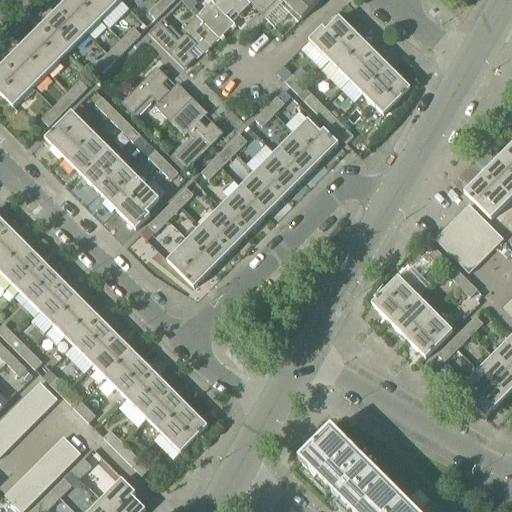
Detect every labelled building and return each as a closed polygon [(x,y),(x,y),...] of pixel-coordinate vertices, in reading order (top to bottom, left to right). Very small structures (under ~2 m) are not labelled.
[(82,0),(69,0),(59,10),(86,37),(103,20),(82,0)] [(117,0),(82,0),(103,20),(121,3),(117,0)] [(211,4),(196,19),(219,43),(234,28),(226,20),(232,13),(238,19),(250,7),(249,6),(243,0),(213,0),(218,4),(214,7),(211,4)] [(254,0),(249,6),(250,7),(265,22),(283,4),(286,7),(283,10),(298,25),(320,2),(318,0),(254,0)] [(148,16),(155,23),(167,11),(160,4),(148,16)] [(59,10),(40,30),(67,57),(86,37),(59,10)] [(219,43),(196,19),(181,34),(184,37),(181,40),(163,22),(148,37),(184,73),(195,61),(190,55),(196,49),(204,57),(219,43)] [(309,45),(301,53),(321,73),(329,65),(356,38),(338,20),(325,33),(322,30),(308,44),(309,45)] [(40,30),(23,47),(50,74),(67,57),(40,30)] [(133,31),(122,42),(129,49),(140,38),(133,31)] [(330,65),(321,73),(340,92),(348,84),(376,57),(356,38),(329,65),(330,65)] [(129,49),(122,42),(111,53),(118,60),(129,49)] [(23,47),(5,64),(33,91),(50,74),(23,47)] [(95,69),(102,76),(114,64),(107,57),(95,69)] [(348,84),(365,100),(392,73),(376,57),(348,84)] [(33,91),(5,64),(0,69),(0,97),(13,110),(33,91)] [(154,109),(169,124),(192,101),(177,86),(168,94),(162,88),(168,82),(156,70),(121,106),(136,121),(154,103),(157,106),(154,109)] [(392,73),(365,100),(383,118),(410,91),(392,73)] [(285,85),(297,97),(304,90),(293,78),(285,85)] [(79,85),(68,96),(75,103),(87,92),(79,85)] [(75,103),(68,96),(57,107),(64,114),(75,103)] [(304,105),(320,121),(327,114),(311,97),(304,105)] [(95,108),(106,119),(113,112),(102,100),(95,108)] [(278,100),(266,111),(273,118),(285,107),(278,100)] [(192,101),(169,124),(184,139),(188,136),(191,139),(173,157),(188,172),(223,137),(211,125),(206,131),(199,124),(206,116),(192,101)] [(42,123),(49,129),(60,118),(53,111),(42,123)] [(273,118),(266,111),(255,122),(262,129),(273,118)] [(113,112),(106,119),(117,130),(125,123),(113,112)] [(294,136),(293,137),(320,164),(338,147),(323,132),(320,136),(307,123),(298,114),(285,128),(294,136)] [(320,121),(333,133),(340,126),(327,114),(320,121)] [(44,142),(65,162),(92,135),(71,115),(44,142)] [(333,133),(345,146),(352,139),(340,126),(333,133)] [(140,139),(128,127),(121,134),(133,146),(140,139)] [(65,162),(79,176),(106,149),(92,135),(65,162)] [(293,137),(274,156),(301,183),(320,164),(293,137)] [(240,138),(228,149),(234,156),(246,145),(240,138)] [(511,146),(498,160),(511,174),(511,146)] [(265,148),(246,167),(254,176),(281,203),(301,183),(274,156),(273,157),(265,148)] [(79,176),(99,196),(126,170),(106,149),(79,176)] [(149,161),(160,173),(167,166),(156,154),(149,161)] [(223,154),(212,165),(219,172),(231,160),(223,154)] [(511,174),(498,160),(483,175),(511,202),(511,200),(511,174)] [(219,172),(212,165),(201,176),(208,183),(219,172)] [(167,166),(160,173),(171,184),(178,177),(167,166)] [(99,196),(117,215),(144,188),(126,170),(99,196)] [(511,202),(483,175),(463,195),(490,222),(511,202)] [(254,176),(239,192),(265,219),(281,203),(254,176)] [(144,188),(117,215),(135,233),(149,218),(146,215),(159,202),(144,188)] [(186,191),(174,203),(181,210),(193,198),(186,191)] [(239,192),(220,210),(247,237),(265,219),(239,192)] [(170,207),(159,218),(166,225),(177,214),(170,207)] [(468,209),(460,217),(477,234),(485,226),(468,209)] [(220,210),(200,230),(227,257),(247,237),(220,210)] [(460,217),(451,226),(468,243),(477,234),(460,217)] [(166,225),(159,218),(147,230),(154,237),(166,225)] [(0,246),(12,235),(0,222),(0,246)] [(451,226),(443,234),(460,251),(468,243),(451,226)] [(485,226),(477,234),(494,251),(503,243),(485,226)] [(200,230),(185,245),(212,272),(227,257),(200,230)] [(434,243),(451,260),(460,251),(443,234),(434,243)] [(477,234),(468,243),(485,260),(494,251),(477,234)] [(0,246),(0,276),(1,277),(27,250),(12,235),(0,246)] [(468,243),(460,251),(477,268),(485,260),(468,243)] [(212,272),(185,245),(166,264),(193,291),(212,272)] [(1,277),(19,296),(46,269),(27,250),(1,277)] [(460,251),(451,260),(468,277),(477,268),(460,251)] [(428,259),(441,272),(448,265),(435,252),(428,259)] [(448,265),(441,272),(454,284),(460,277),(448,265)] [(19,296),(39,315),(66,288),(46,269),(19,296)] [(371,307),(391,327),(418,300),(397,280),(371,307)] [(476,293),(465,281),(458,288),(469,300),(476,293)] [(39,315),(54,330),(81,303),(66,288),(39,315)] [(391,327),(405,341),(432,314),(418,300),(391,327)] [(503,311),(511,320),(511,302),(511,303),(503,311)] [(54,330),(73,349),(100,322),(81,303),(54,330)] [(432,314),(405,341),(425,361),(452,334),(432,314)] [(475,320),(463,332),(470,339),(482,327),(475,320)] [(73,349),(92,369),(119,342),(100,322),(73,349)] [(0,330),(0,338),(8,346),(15,339),(3,327),(0,330)] [(459,336),(447,347),(455,354),(465,343),(459,336)] [(511,339),(491,360),(511,380),(511,339)] [(92,369),(108,384),(134,357),(119,342),(92,369)] [(12,350),(23,361),(30,355),(19,343),(12,350)] [(455,354),(447,347),(436,358),(444,365),(455,354)] [(30,355),(23,361),(34,373),(41,366),(30,355)] [(26,372),(10,357),(3,364),(19,379),(26,372)] [(108,384),(127,403),(154,376),(134,357),(108,384)] [(511,380),(491,360),(478,374),(505,401),(511,393),(511,380)] [(32,380),(25,373),(21,378),(27,384),(32,380)] [(505,401),(478,374),(458,394),(484,421),(505,401)] [(127,403),(146,422),(173,395),(154,376),(127,403)] [(50,388),(61,400),(68,393),(57,381),(50,388)] [(40,386),(31,395),(48,412),(57,403),(40,386)] [(31,395),(23,403),(40,420),(48,412),(31,395)] [(146,422),(161,437),(188,410),(173,395),(146,422)] [(65,404),(77,415),(84,408),(72,397),(65,404)] [(23,403),(14,411),(31,429),(40,420),(23,403)] [(84,408),(77,415),(88,426),(95,419),(84,408)] [(188,410),(161,437),(180,456),(207,429),(188,410)] [(14,411),(6,420),(23,437),(31,429),(14,411)] [(6,420),(0,425),(0,430),(15,445),(23,437),(6,420)] [(0,430),(0,447),(6,454),(15,445),(0,430)] [(412,511),(331,430),(298,463),(347,511),(412,511)] [(103,441),(115,453),(122,446),(110,434),(103,441)] [(63,440),(54,449),(71,466),(80,457),(63,440)] [(54,449),(46,457),(63,474),(71,466),(54,449)] [(119,457),(130,468),(137,461),(126,450),(119,457)] [(46,457),(38,466),(55,483),(63,474),(46,457)] [(137,461),(130,468),(141,479),(148,472),(137,461)] [(84,463),(72,474),(79,481),(91,470),(84,463)] [(38,466),(29,474),(46,491),(55,483),(38,466)] [(29,474),(21,482),(38,499),(46,491),(29,474)] [(21,482),(13,491),(30,508),(38,499),(21,482)] [(64,482),(52,494),(59,501),(71,489),(64,482)] [(121,482),(101,503),(109,511),(144,511),(132,499),(135,496),(121,482)] [(25,511),(30,508),(13,491),(4,499),(17,511),(25,511)] [(48,498),(37,509),(39,511),(48,511),(55,505),(48,498)] [(109,511),(101,503),(91,511),(109,511)]
